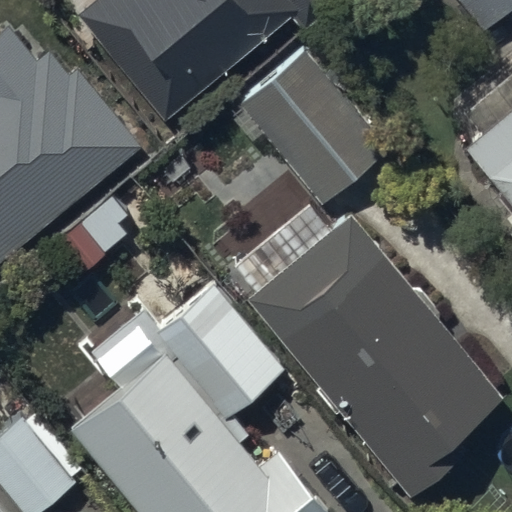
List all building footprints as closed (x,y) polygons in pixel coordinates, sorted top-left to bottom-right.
[(78,0),(75,2),(158,107),(290,4),(301,18),(323,0),(78,0)] [(463,0),(480,21),(506,0),(463,0)] [(9,14),(0,21),(0,245),(141,137),(78,56),(67,64),(48,40),(36,49),(9,14)] [(303,39),(236,93),(317,194),(385,140),(303,39)] [(511,53),(459,95),(480,123),(463,137),(511,199),(511,224),(508,228),(511,233),(511,53)] [(111,185),(50,230),(76,265),(103,244),(101,241),(125,223),(118,213),(127,206),(111,185)] [(309,198),(235,259),(258,286),(250,293),(410,487),(464,442),(453,428),(501,389),(352,209),(331,225),(309,198)] [(213,277),(156,324),(226,408),(283,361),(213,277)] [(161,341),(67,418),(144,511),(334,511),(276,441),(256,457),(161,341)] [(22,408),(0,425),(0,475),(26,509),(71,474),(67,470),(78,461),(35,407),(27,414),(22,408)] [(11,511),(0,497),(0,511),(11,511)]
